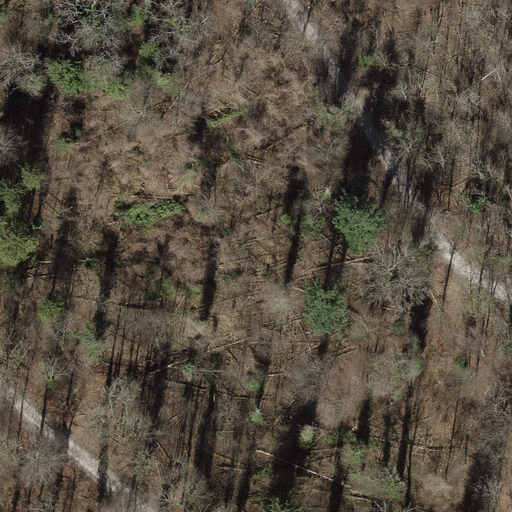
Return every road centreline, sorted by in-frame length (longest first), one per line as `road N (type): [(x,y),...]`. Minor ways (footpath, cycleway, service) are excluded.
road 1 (track): [(511,297),(459,265),(290,0)]
road 2 (track): [(0,387),(148,511)]
